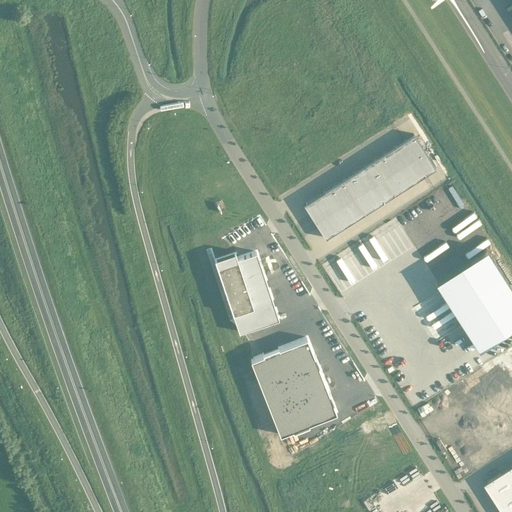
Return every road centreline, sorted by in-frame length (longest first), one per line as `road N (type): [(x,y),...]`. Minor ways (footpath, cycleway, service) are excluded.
road 1 (unclassified): [(462,511),(233,151),(204,89)]
road 2 (trunk): [(222,511),(130,177),(131,128),(155,91)]
road 3 (trunk): [(121,511),(0,165)]
road 4 (trunk): [(0,323),(97,511)]
